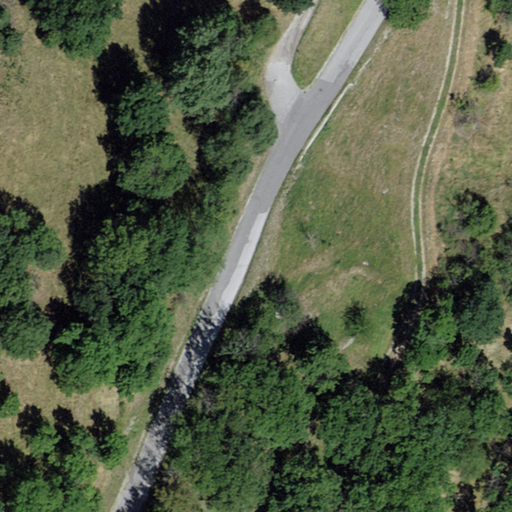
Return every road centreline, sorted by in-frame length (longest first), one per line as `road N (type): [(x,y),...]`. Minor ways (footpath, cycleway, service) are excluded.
road 1 (unclassified): [(381,0),(274,174),(130,511)]
road 2 (track): [(462,0),(456,63),(418,179),(422,291),(362,427),(337,511)]
road 3 (track): [(305,120),(285,94),(282,67),(316,0)]
